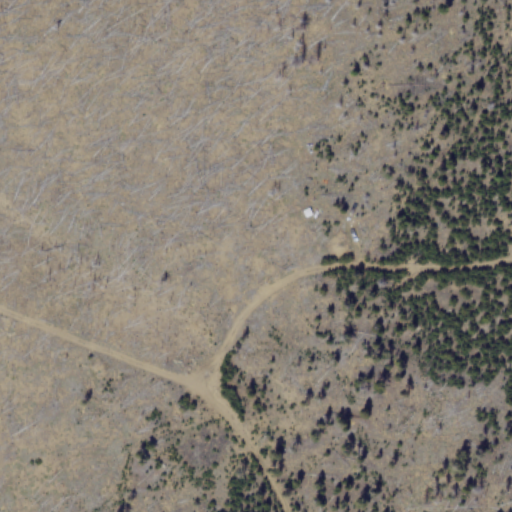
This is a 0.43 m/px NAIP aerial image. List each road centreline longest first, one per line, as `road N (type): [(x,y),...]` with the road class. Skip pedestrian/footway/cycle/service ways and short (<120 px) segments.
road 1 (track): [(511,262),(313,266),(277,280),(243,312),(203,389)]
road 2 (track): [(286,511),(240,422),(203,389),(0,311)]
